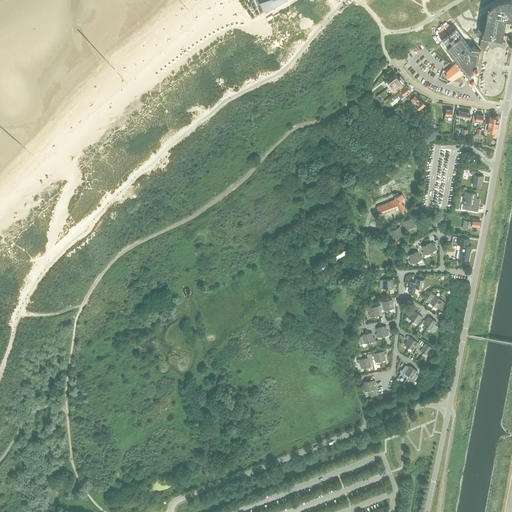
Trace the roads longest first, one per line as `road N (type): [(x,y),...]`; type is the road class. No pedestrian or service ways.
road 1 (residential): [(170,511),(179,498),(422,404),(448,409)]
road 2 (tertiary): [(475,275),(505,108)]
road 3 (tertiary): [(448,409),(475,275)]
road 4 (residential): [(505,108),(433,96),(392,62)]
